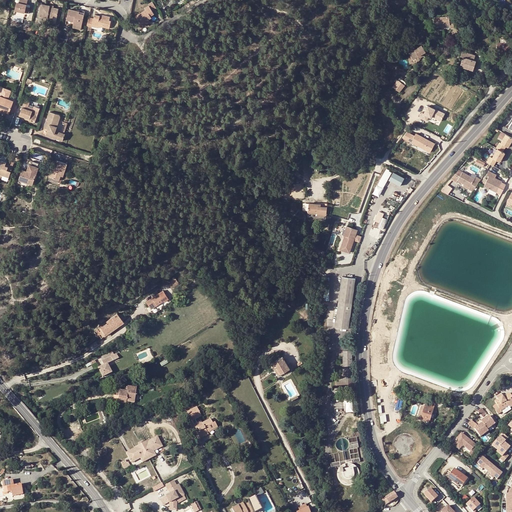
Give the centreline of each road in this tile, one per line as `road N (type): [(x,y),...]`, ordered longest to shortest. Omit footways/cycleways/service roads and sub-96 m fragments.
road 1 (tertiary): [(429,183),(385,248),(363,336),(371,431),(406,497)]
road 2 (residential): [(81,0),(122,10),(123,31),(135,39),(202,0)]
road 3 (primary): [(99,503),(0,384)]
road 4 (tertiary): [(511,90),(429,183)]
road 5 (unclassified): [(423,469),(496,370)]
road 6 (residential): [(419,178),(496,84)]
